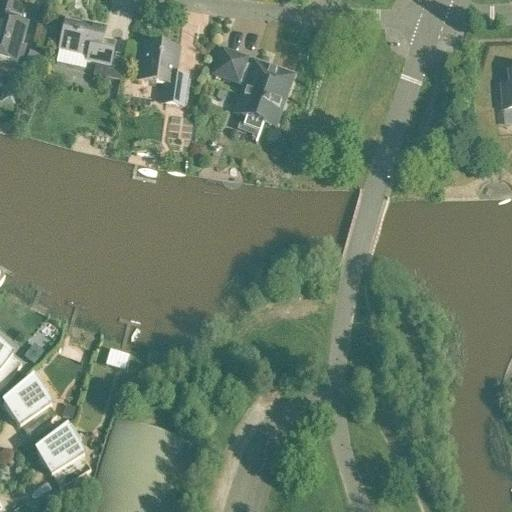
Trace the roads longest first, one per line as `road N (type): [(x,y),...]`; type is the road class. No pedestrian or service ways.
road 1 (residential): [(326,394),(371,198),(432,23)]
road 2 (residential): [(432,23),(160,0)]
road 3 (residential): [(236,511),(253,455),(269,432),(289,411),(326,394)]
road 4 (residential): [(351,511),(326,394)]
